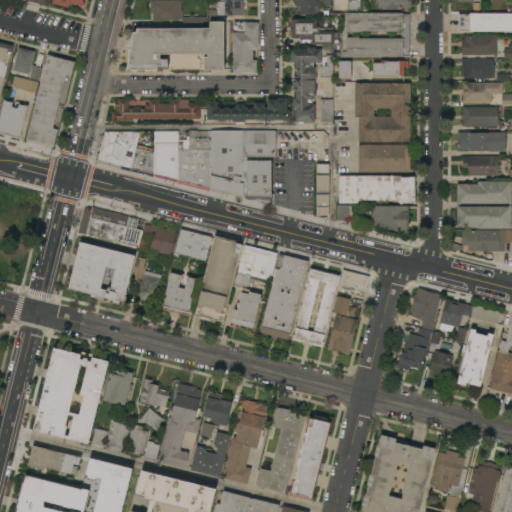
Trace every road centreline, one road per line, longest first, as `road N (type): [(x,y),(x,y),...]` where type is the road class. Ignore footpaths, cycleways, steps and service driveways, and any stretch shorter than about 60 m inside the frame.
road 1 (secondary): [(0,161),(511,289)]
road 2 (tertiary): [(511,432),(39,314)]
road 3 (tertiary): [(0,469),(115,0)]
road 4 (residential): [(437,271),(435,0)]
road 5 (residential): [(337,511),(398,261)]
road 6 (residential): [(95,86),(272,88)]
